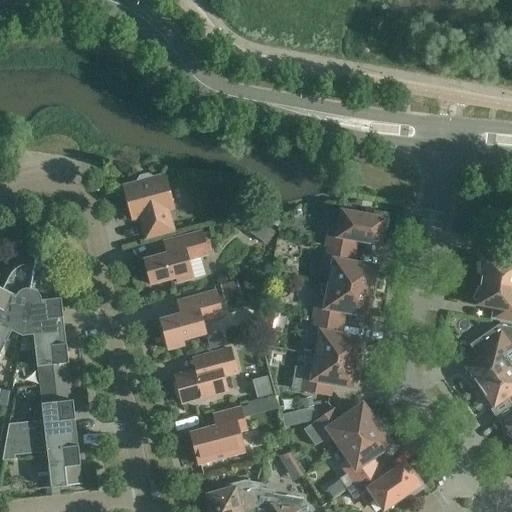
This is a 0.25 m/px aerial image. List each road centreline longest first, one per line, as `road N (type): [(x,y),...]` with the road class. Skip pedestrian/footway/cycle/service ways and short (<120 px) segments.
road 1 (residential): [(0,202),(32,174),(73,182),(92,210),(149,511)]
road 2 (residential): [(454,134),(225,97),(150,25),(101,0)]
road 3 (residential): [(465,484),(410,406),(407,369),(454,134)]
